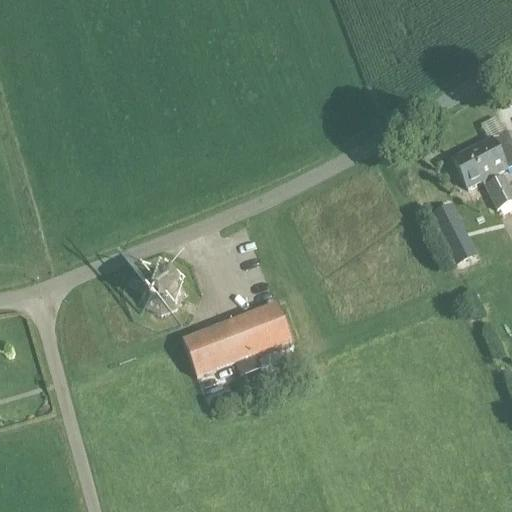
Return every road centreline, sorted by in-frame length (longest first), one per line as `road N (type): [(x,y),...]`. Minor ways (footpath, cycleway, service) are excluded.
road 1 (unclassified): [(35,294),(315,177),(511,63)]
road 2 (unclassified): [(94,511),(35,294)]
